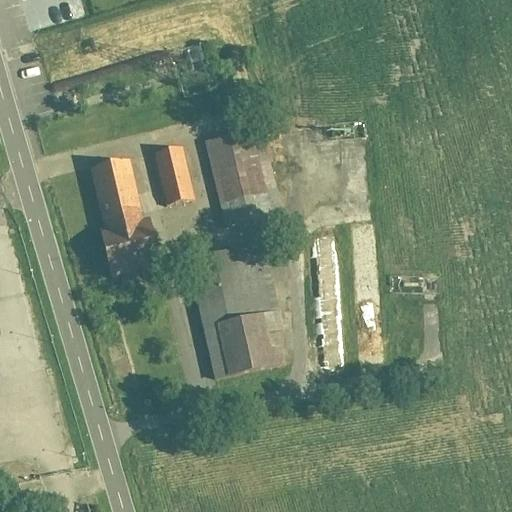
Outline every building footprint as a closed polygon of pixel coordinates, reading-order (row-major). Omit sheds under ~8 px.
[(50,0),(32,5),(42,37),(168,0),(50,0)] [(257,134),(209,145),(226,228),(275,218),(257,134)] [(189,149),(157,155),(168,209),(200,203),(189,149)] [(134,162),(96,170),(109,228),(104,229),(114,276),(164,265),(154,219),(146,221),(134,162)] [(280,332),(260,248),(191,264),(219,383),(288,367),(284,347),(275,349),(272,334),(280,332)]
